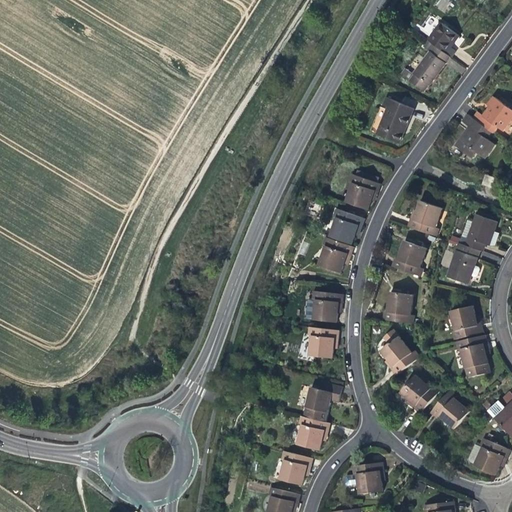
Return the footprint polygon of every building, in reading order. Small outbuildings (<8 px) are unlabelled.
[(432,41),(428,47),(441,57),(442,58),(447,52),(442,48),(448,40),(456,30),(439,18),(425,36),(432,41)] [(437,63),(441,57),(428,47),(426,46),(404,75),(406,76),(402,82),(415,92),(420,86),(421,87),(432,72),(438,64),(437,63)] [(406,76),(404,75),(398,70),(394,76),(402,82),(406,76)] [(473,111),(468,117),(485,130),(487,131),(491,125),(497,129),(510,111),(489,96),(483,104),(485,105),(483,109),(478,115),(473,111)] [(370,133),(390,141),(392,142),(401,121),(406,110),(380,99),(375,109),(380,111),(370,133)] [(480,136),(485,130),(468,117),(462,113),(457,120),(466,126),(464,130),(462,129),(457,135),(450,144),(465,156),(469,150),(477,156),(488,142),(480,136)] [(473,186),(484,190),(488,178),(478,175),(473,186)] [(363,209),(366,201),(369,191),(372,193),(375,184),(352,176),(349,183),(342,202),(363,209)] [(403,225),(428,234),(430,227),(438,208),(416,200),(413,210),(410,218),(406,217),(403,225)] [(348,244),(351,236),(354,226),(358,227),(361,219),(336,211),(334,218),(327,237),(348,244)] [(472,215),(460,245),(475,251),(477,252),(480,245),(483,246),(487,236),(492,222),(472,215)] [(422,246),(417,244),(412,242),(402,238),(394,258),(391,267),(415,275),(419,265),(415,264),(422,246)] [(350,247),(326,239),(323,246),(316,266),(337,273),(340,263),(344,253),(347,254),(350,247)] [(469,267),(475,251),(460,245),(455,243),(443,277),(463,284),(469,267)] [(339,294),(313,290),(312,298),(309,319),(332,322),(333,312),(335,302),(338,302),(339,294)] [(410,294),(404,293),(398,292),(388,290),(384,310),(383,319),(409,323),(411,312),(407,311),(410,294)] [(447,309),(452,329),(454,338),(480,332),(477,322),(474,323),(472,315),(469,304),(447,309)] [(335,330),(308,327),(307,335),(305,355),(328,357),(329,347),(330,337),(334,338),(335,330)] [(408,362),(412,358),(406,351),(388,329),(379,336),(384,343),(376,350),(384,359),(389,365),(385,368),(392,375),(408,362)] [(481,333),(456,339),(458,347),(466,378),(487,373),(482,352),(480,344),(484,343),(481,333)] [(409,349),(406,351),(412,358),(415,356),(409,349)] [(380,361),(385,368),(389,365),(384,359),(380,361)] [(416,413),(433,393),(426,388),(411,374),(396,391),(404,398),(412,404),(409,407),(416,413)] [(307,388),(300,416),(302,417),(322,422),(324,413),(327,401),(335,403),(339,388),(317,382),(314,390),(307,388)] [(429,385),(426,388),(433,393),(435,390),(429,385)] [(446,389),(429,408),(434,414),(451,429),(458,421),(463,416),(466,412),(452,399),(454,397),(446,389)] [(405,403),(409,407),(412,404),(404,398),(402,400),(405,403)] [(511,400),(492,419),(511,439),(511,437),(511,400)] [(432,417),(434,414),(429,408),(426,412),(428,414),(432,417)] [(328,424),(322,422),(302,417),(300,425),(295,445),(317,451),(319,441),(322,432),(326,432),(328,424)] [(507,452),(484,440),(480,448),(480,449),(472,445),(465,459),(466,462),(472,465),(471,466),(491,476),(493,470),(495,467),(499,458),(503,460),(507,452)] [(309,460),(284,454),(281,462),(276,482),(298,487),(301,477),(303,468),(307,469),(309,460)] [(499,469),(503,460),(499,458),(495,467),(499,469)] [(384,473),(383,465),(356,468),(352,468),(353,477),(357,476),(360,496),(382,494),(380,482),(385,482),(384,473)] [(298,496),(272,490),(270,498),(266,511),(289,511),(292,504),(295,505),(298,496)] [(455,511),(454,502),(428,505),(425,505),(425,511),(455,511)]
